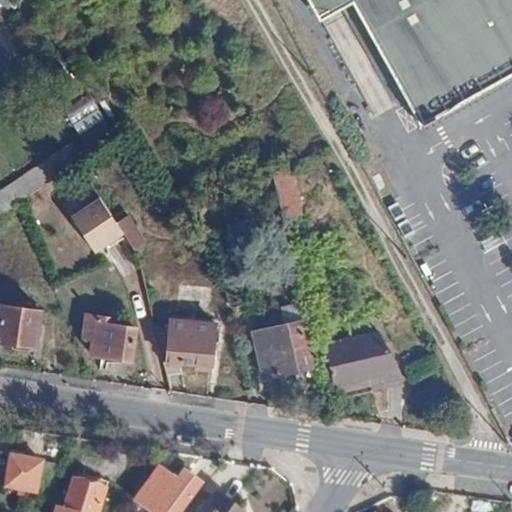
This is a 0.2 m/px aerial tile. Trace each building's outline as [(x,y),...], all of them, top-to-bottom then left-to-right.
[(0,0),(11,11),(21,0),(0,0)] [(511,0),(306,0),(311,9),(326,0),(349,0),(408,106),(405,108),(409,115),(412,113),(419,125),(511,73),(511,0)] [(69,111),(80,133),(107,119),(96,98),(69,111)] [(290,162),(270,174),(281,221),(288,219),(300,216),(290,162)] [(114,222),(131,250),(142,243),(125,215),(114,222)] [(281,221),(286,240),(292,238),(288,219),(281,221)] [(223,287),(228,307),(249,303),(244,282),(223,287)] [(0,306),(0,343),(33,347),(38,311),(0,306)] [(85,316),(83,338),(92,339),(90,354),(130,360),(134,328),(112,325),(113,320),(85,316)] [(273,353),(278,375),(316,366),(306,326),(291,330),(296,347),(273,353)] [(152,327),(166,382),(180,377),(180,364),(211,365),(212,344),(209,342),(210,332),(189,330),(189,342),(167,341),(168,329),(152,327)] [(268,336),(273,353),(296,347),(291,330),(268,336)] [(324,350),(335,396),(358,391),(372,388),(372,393),(391,388),(379,337),(324,350)] [(358,391),(359,396),(372,393),(372,388),(358,391)] [(12,456),(8,479),(18,482),(17,490),(23,491),(26,483),(38,486),(43,464),(12,456)] [(149,482),(163,494),(160,500),(177,511),(182,511),(201,486),(185,474),(177,483),(158,469),(149,482)] [(75,482),(66,511),(99,511),(106,490),(75,482)] [(238,511),(216,495),(204,511),(238,511)]
